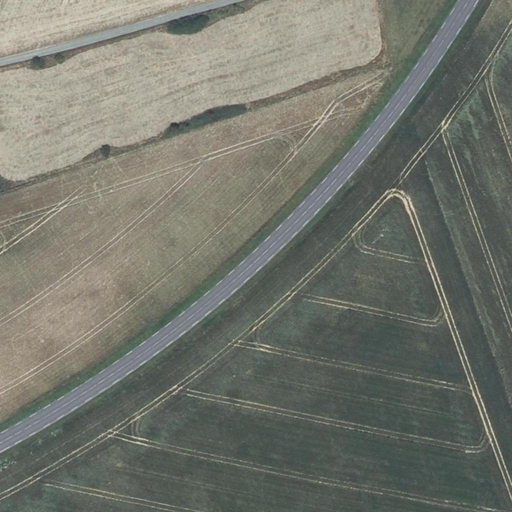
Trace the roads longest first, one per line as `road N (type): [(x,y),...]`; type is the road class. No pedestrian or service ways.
road 1 (secondary): [(0,439),(212,305),(360,154),(468,0)]
road 2 (unclassified): [(231,0),(0,60)]
